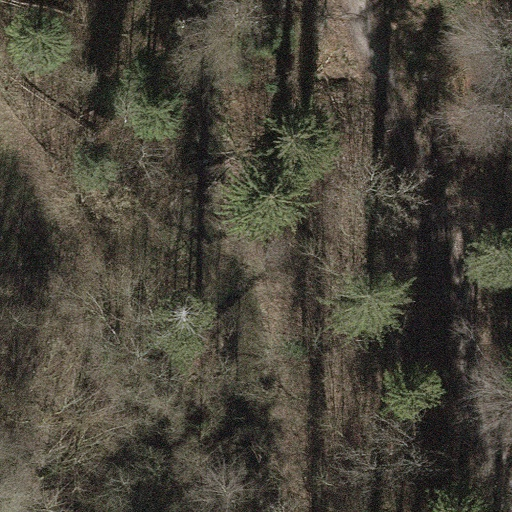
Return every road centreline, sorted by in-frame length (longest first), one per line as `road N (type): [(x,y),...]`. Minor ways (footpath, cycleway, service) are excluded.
road 1 (track): [(344,0),(509,511)]
road 2 (track): [(0,198),(136,446)]
